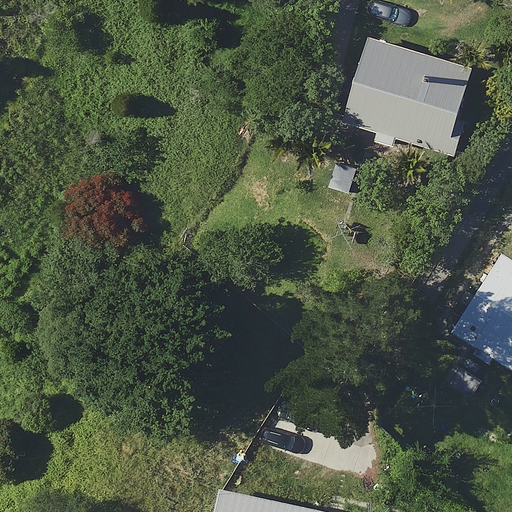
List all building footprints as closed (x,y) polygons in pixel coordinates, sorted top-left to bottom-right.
[(464,61),(325,22),(314,62),(342,70),(329,117),(363,127),(360,137),(391,146),(394,136),(450,152),(460,118),(449,115),(464,61)] [(320,184),(342,190),(347,170),(358,173),(366,145),(332,137),(320,184)] [(511,265),(491,252),(444,324),(511,368),(511,265)] [(487,368),(458,350),(441,379),(470,397),(487,368)] [(485,379),(482,382),(479,386),(478,390),(477,395),(476,399),(477,404),(478,408),(481,412),(483,415),(487,418),(490,421),(495,422),(499,423),(503,423),(508,423),(511,421),(511,374),(510,373),(505,372),(501,372),(496,373),(492,374),(488,376),(485,379)] [(362,511),(212,480),(205,511),(362,511)]
